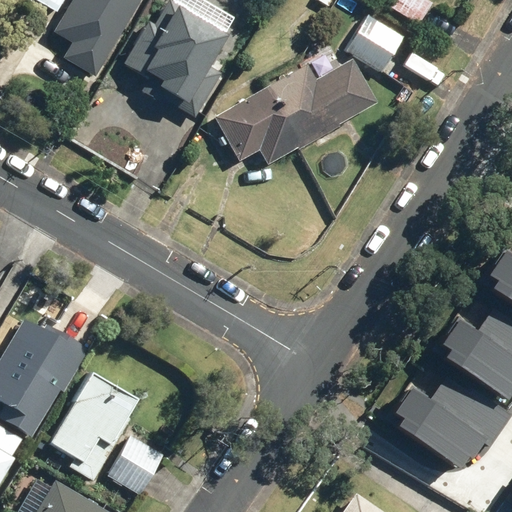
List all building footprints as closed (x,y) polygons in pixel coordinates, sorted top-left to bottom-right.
[(71,0),(54,31),(73,42),(63,58),(96,77),(140,0),(71,0)] [(141,46),(131,65),(146,73),(149,68),(166,77),(162,84),(192,101),(232,31),(228,29),(237,14),(212,0),(161,0),(137,43),(141,46)] [(437,3),(431,0),(388,0),(387,3),(424,24),(437,3)] [(404,35),(369,14),(347,50),(382,71),(404,35)] [(308,62),(216,116),(242,159),(260,148),(268,163),(378,98),(354,58),(319,79),(308,62)] [(511,266),(486,249),(452,298),(477,315),(468,328),(442,310),(413,352),(445,374),(426,401),(401,384),(375,422),(440,467),(468,427),(482,437),(500,412),(490,405),(511,374),(511,266)] [(0,401),(2,403),(0,406),(0,419),(26,433),(52,386),(59,390),(81,349),(35,324),(32,329),(14,319),(0,344),(0,401)] [(85,373),(44,444),(68,457),(63,466),(87,480),(123,417),(121,416),(131,398),(85,373)] [(125,433),(100,475),(133,494),(158,452),(125,433)] [(0,469),(8,455),(0,450),(0,469)] [(102,511),(103,511),(50,478),(28,511),(102,511)] [(372,511),(345,495),(337,508),(334,511),(372,511)]
